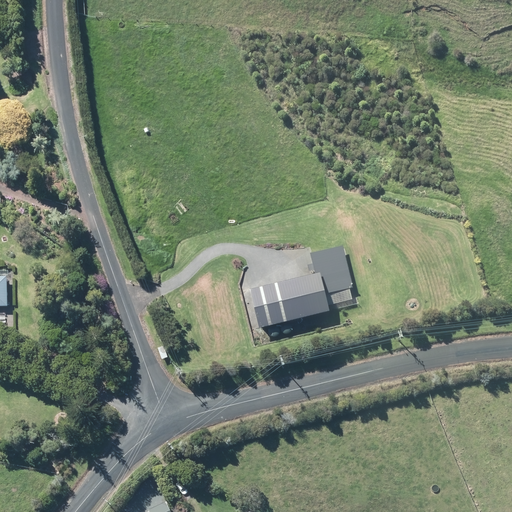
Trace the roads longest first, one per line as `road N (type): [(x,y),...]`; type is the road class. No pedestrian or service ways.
road 1 (unclassified): [(164,418),(55,124),(44,0)]
road 2 (unclassified): [(511,351),(164,418)]
road 3 (unclassified): [(164,418),(115,458),(72,511)]
